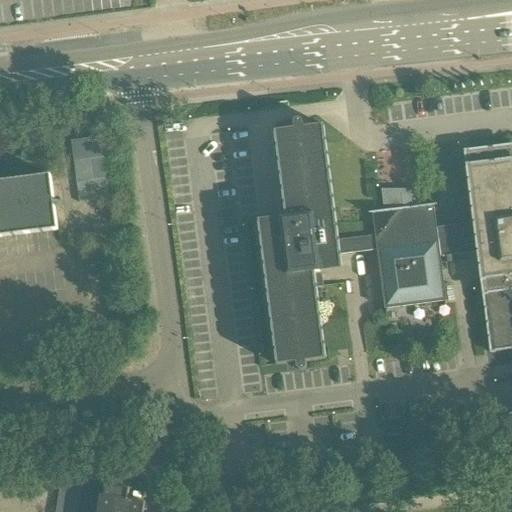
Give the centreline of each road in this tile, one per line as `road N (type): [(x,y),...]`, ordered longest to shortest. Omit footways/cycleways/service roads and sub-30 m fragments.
road 1 (unclassified): [(132,58),(170,360),(142,384),(0,399)]
road 2 (tertiary): [(132,58),(459,19)]
road 3 (tertiary): [(0,75),(132,58)]
